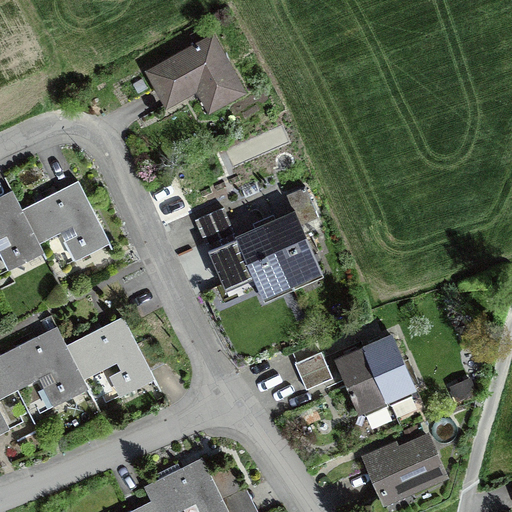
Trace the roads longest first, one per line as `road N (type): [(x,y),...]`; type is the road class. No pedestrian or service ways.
road 1 (residential): [(237,402),(101,139),(56,122),(0,146)]
road 2 (residential): [(0,498),(237,402)]
road 3 (residential): [(313,511),(237,402)]
road 4 (residential): [(465,511),(493,384)]
